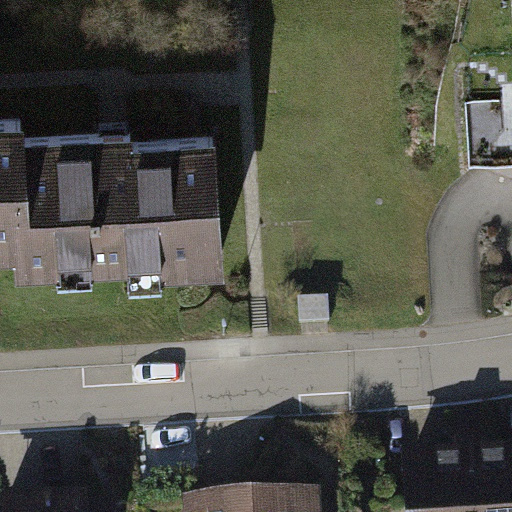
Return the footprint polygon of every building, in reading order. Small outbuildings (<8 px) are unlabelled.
[(511,161),(511,99),(467,102),(470,163),(511,161)] [(201,133),(0,137),(0,243),(0,247),(1,270),(204,266),(201,133)] [(329,296),(299,297),(299,322),(329,321),(329,296)] [(511,511),(511,463),(465,466),(466,511),(511,511)] [(466,511),(465,466),(393,469),(394,511),(466,511)] [(309,511),(308,497),(178,507),(178,511),(309,511)] [(0,511),(77,511),(77,503),(0,506),(0,511)]
